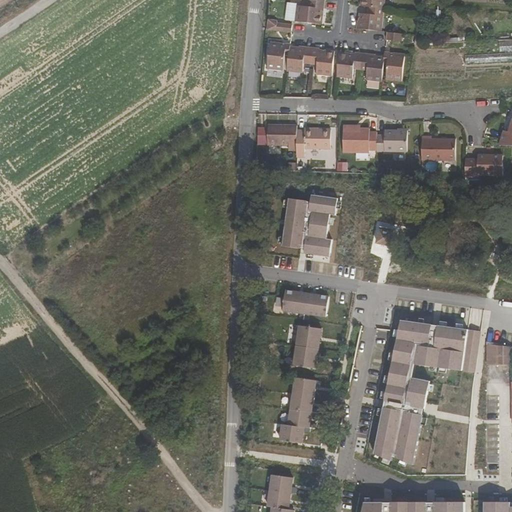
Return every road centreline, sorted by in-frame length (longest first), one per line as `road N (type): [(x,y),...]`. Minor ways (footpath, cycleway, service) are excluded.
road 1 (track): [(0,262),(132,408),(206,511)]
road 2 (residential): [(498,110),(243,114)]
road 3 (residential): [(239,268),(232,511)]
road 4 (unclassified): [(379,290),(334,511)]
road 5 (residential): [(243,114),(239,268)]
road 6 (unclassified): [(505,487),(420,488),(359,475)]
road 7 (unclassified): [(239,268),(379,290)]
road 8 (unclassified): [(379,290),(511,309)]
